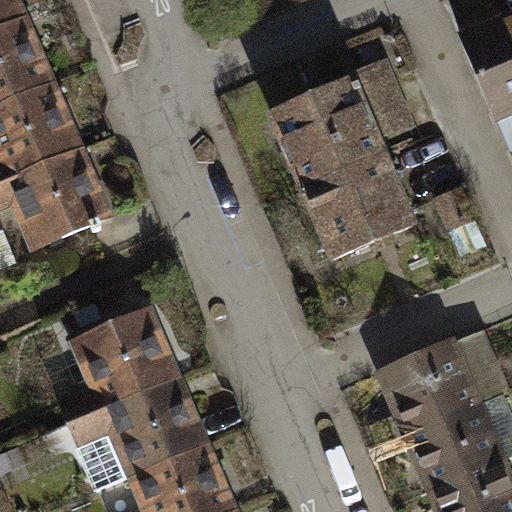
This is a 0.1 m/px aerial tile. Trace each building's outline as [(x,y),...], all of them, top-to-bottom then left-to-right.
[(0,0),(0,39),(32,27),(21,0),(0,0)] [(511,146),(511,29),(510,24),(468,41),(511,146)] [(0,118),(59,95),(32,27),(0,39),(0,118)] [(279,118),(310,190),(389,157),(383,140),(420,124),(396,69),(279,118)] [(0,197),(87,162),(59,95),(0,118),(0,197)] [(310,190),(340,262),(420,229),(389,157),(310,190)] [(0,222),(12,218),(30,264),(114,230),(87,162),(0,197),(0,222)] [(472,190),(440,203),(451,229),(483,216),(472,190)] [(68,405),(76,426),(191,379),(164,312),(132,324),(122,301),(71,322),(99,392),(68,405)] [(386,383),(410,439),(509,397),(511,396),(511,384),(492,338),(386,383)] [(115,432),(135,481),(219,447),(191,379),(76,426),(84,444),(115,432)] [(410,439),(433,493),(511,460),(511,459),(511,403),(509,397),(410,439)] [(244,511),(219,447),(135,481),(147,511),(244,511)] [(2,463),(14,490),(46,476),(34,449),(2,463)] [(433,493),(440,511),(511,511),(511,463),(511,460),(433,493)]
